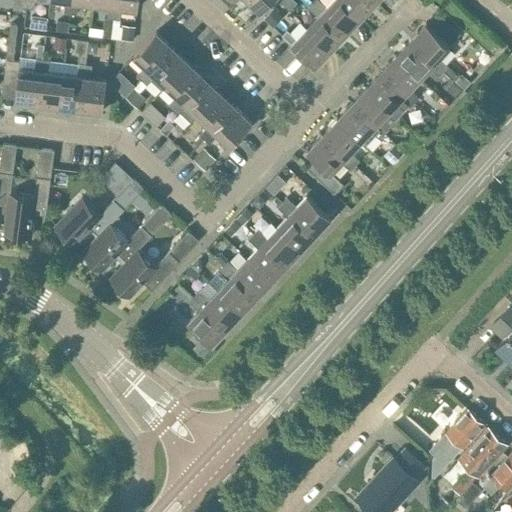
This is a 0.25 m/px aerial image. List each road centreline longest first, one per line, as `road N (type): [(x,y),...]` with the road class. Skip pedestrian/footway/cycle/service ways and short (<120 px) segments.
road 1 (tertiary): [(219,467),(511,142)]
road 2 (residential): [(0,124),(123,140),(210,215),(309,113)]
road 3 (residential): [(511,421),(439,357),(417,365),(287,511)]
road 4 (residential): [(219,467),(40,298),(0,282)]
road 5 (residential): [(309,113),(192,0)]
road 6 (residential): [(309,113),(414,8)]
